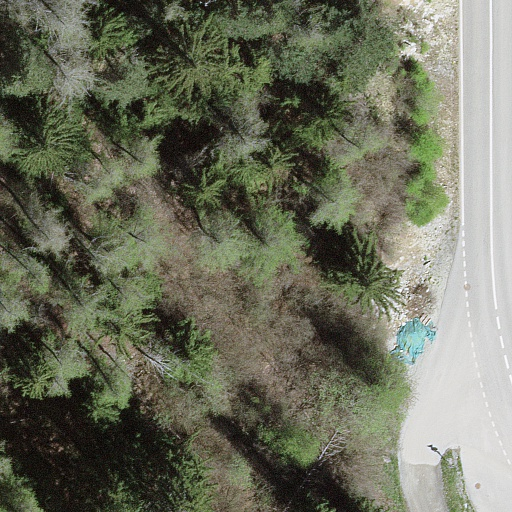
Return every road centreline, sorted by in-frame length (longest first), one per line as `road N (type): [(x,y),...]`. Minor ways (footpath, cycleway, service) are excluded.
road 1 (tertiary): [(511,381),(493,282),(491,0)]
road 2 (unclassified): [(429,511),(420,463),(430,427),(461,398),(511,384)]
